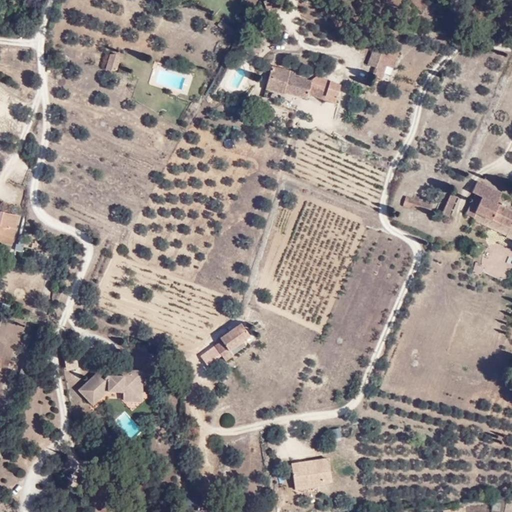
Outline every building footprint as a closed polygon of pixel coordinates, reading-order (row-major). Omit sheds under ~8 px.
[(281,0),(270,0),(265,2),(270,12),(284,5),(281,0)] [(216,23),(234,36),(237,31),(220,19),(216,23)] [(253,43),(251,48),(259,51),(261,46),(253,43)] [(399,56),(402,49),(395,46),(394,49),(378,44),(371,62),(378,65),(375,73),(385,76),(388,69),(393,54),(399,56)] [(115,51),(111,52),(106,67),(115,68),(120,56),(115,51)] [(276,54),(274,61),(280,63),(283,56),(276,54)] [(399,56),(393,54),(388,69),(394,71),(399,56)] [(287,96),(289,91),(311,98),(313,94),(329,98),(332,90),(316,85),(316,82),(294,75),(295,72),(277,66),(269,89),(287,96)] [(169,73),(166,86),(178,89),(181,76),(169,73)] [(472,217),(476,210),(492,218),(498,205),(504,193),(480,181),(473,192),(476,193),(466,213),(472,217)] [(440,212),(447,215),(454,194),(448,192),(440,212)] [(430,211),(432,204),(410,197),(407,204),(430,211)] [(511,211),(498,205),(492,218),(511,228),(511,211)] [(472,219),(507,236),(511,228),(492,218),(476,210),(472,217),(472,219)] [(0,239),(14,244),(21,217),(2,212),(0,219),(0,239)] [(14,244),(0,239),(0,246),(12,250),(14,244)] [(232,353),(230,349),(250,335),(240,321),(218,336),(221,340),(214,344),(225,358),(232,353)] [(100,368),(78,389),(93,404),(108,390),(122,391),(131,400),(142,390),(143,369),(131,369),(130,376),(120,375),(107,375),(100,368)] [(142,400),(142,390),(131,400),(142,400)] [(122,399),(131,400),(122,391),(122,399)] [(333,438),(341,437),(340,428),(332,430),(333,438)] [(307,483),(309,485),(333,481),(328,456),(291,463),(295,485),(307,483)] [(184,511),(197,510),(196,497),(183,498),(184,511)]
